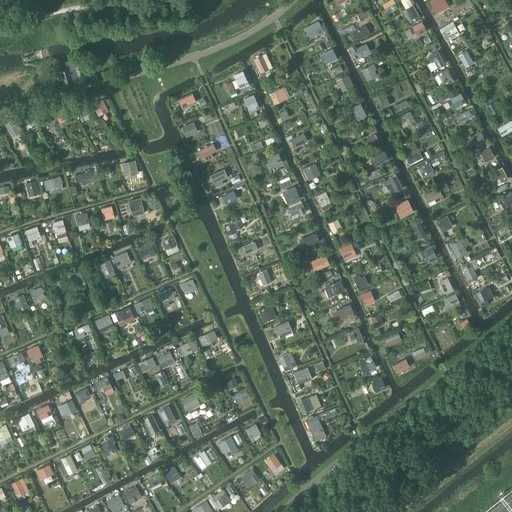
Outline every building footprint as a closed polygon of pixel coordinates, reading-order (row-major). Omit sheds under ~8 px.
[(445,0),(433,0),(429,2),(434,10),(447,3),(445,0)] [(413,4),(405,8),(412,21),(419,17),(413,4)] [(318,21),(309,26),(314,35),(323,30),(318,21)] [(412,26),(409,28),(411,32),(414,31),(417,36),(427,31),(421,21),(412,26)] [(455,24),(441,32),(446,41),(450,39),(460,34),(455,24)] [(352,33),(349,35),(352,42),(356,40),(369,33),(365,25),(352,32),(352,33)] [(354,44),(350,46),(355,58),(366,53),(362,45),(356,48),(354,44)] [(333,49),(321,54),(326,63),(337,58),(333,49)] [(437,51),(428,56),(431,62),(434,61),(437,68),(442,65),(444,64),(437,51)] [(464,52),(458,55),(465,68),(471,64),(464,52)] [(262,55),(254,59),(261,72),(268,69),(262,55)] [(73,67),(59,71),(62,82),(75,79),(76,81),(82,79),(77,62),(72,63),(73,67)] [(373,63),(361,69),(366,80),(376,75),(373,69),(375,68),(373,63)] [(439,77),(436,79),(439,84),(442,82),(442,83),(444,81),(447,80),(452,77),(447,68),(437,73),(437,74),(439,77)] [(242,71),(233,75),(235,80),(238,87),(239,89),(248,85),(242,71)] [(348,74),(336,79),(342,91),(353,85),(351,81),(349,82),(347,77),(349,76),(348,74)] [(279,89),(270,93),(274,103),(284,99),(279,89)] [(456,95),(450,98),(455,107),(465,102),(460,92),(456,95)] [(192,94),(178,100),(182,107),(195,101),(192,94)] [(253,94),(243,98),(249,110),(250,109),(250,111),(257,108),(256,107),(258,106),(253,94)] [(381,94),(375,97),(381,109),(390,105),(386,97),(383,98),(381,94)] [(103,99),(92,104),(98,115),(109,110),(103,99)] [(84,103),(74,108),(80,118),(91,112),(86,104),(85,105),(84,103)] [(360,103),(351,108),(357,120),(358,119),(363,117),(366,115),(360,103)] [(490,107),(488,108),(492,114),(497,111),(494,105),(493,106),(492,104),(490,106),(490,107)] [(64,106),(54,112),(60,122),(70,117),(67,110),(64,106)] [(284,110),(279,112),(282,120),(288,118),(284,110)] [(37,117),(39,122),(40,121),(42,126),(52,120),(46,111),(37,116),(37,117)] [(408,111),(395,118),(399,124),(405,120),(407,124),(413,121),(408,111)] [(30,113),(21,118),(27,129),(36,123),(30,113)] [(10,116),(4,120),(6,125),(8,127),(6,128),(10,135),(18,130),(10,116)] [(511,121),(511,120),(498,127),(502,135),(511,129),(511,121)] [(193,122),(182,127),(184,132),(195,127),(193,122)] [(480,131),(470,136),(475,146),(485,141),(480,131)] [(304,133),(290,139),(290,140),(292,144),(293,147),(307,141),(304,133)] [(375,134),(367,138),(371,146),(372,147),(378,144),(378,142),(379,142),(377,137),(376,135),(375,134)] [(272,137),(264,140),(266,145),(274,142),(272,137)] [(213,144),(198,150),(203,161),(212,157),(211,153),(216,150),(213,144)] [(489,147),(481,151),(483,153),(487,161),(494,157),(489,147)] [(418,148),(405,154),(409,164),(413,161),(414,163),(423,158),(418,148)] [(383,149),(372,155),(376,165),(388,159),(383,149)] [(277,153),(265,158),(270,168),(281,162),(277,153)] [(134,160),(121,163),(123,176),(128,175),(128,172),(136,170),(134,160)] [(428,161),(418,167),(419,168),(422,176),(433,170),(430,164),(428,161)] [(315,162),(303,168),(304,168),(304,169),(307,177),(319,172),(315,162)] [(109,166),(99,169),(100,175),(110,172),(109,166)] [(496,174),(493,175),(497,184),(508,179),(501,166),(493,170),(496,174)] [(224,169),(211,175),(214,182),(222,179),(227,176),(224,169)] [(80,174),(75,176),(76,182),(81,181),(93,178),(91,170),(79,173),(80,174)] [(396,175),(389,178),(396,192),(403,188),(396,175)] [(60,176),(46,180),(48,188),(49,188),(62,184),(60,176)] [(35,180),(26,183),(30,196),(38,194),(35,180)] [(438,188),(424,195),(427,202),(434,199),(442,196),(438,188)] [(296,189),(284,195),(288,204),(300,198),(296,189)] [(233,191),(218,197),(221,205),(237,198),(233,191)] [(325,191),(316,195),(320,205),(321,206),(330,202),(325,191)] [(511,192),(502,198),(507,207),(511,204),(511,192)] [(140,198),(129,201),(132,212),(133,216),(144,213),(143,209),(140,198)] [(407,199),(398,204),(404,216),(413,212),(407,199)] [(289,207),(288,208),(292,215),(299,212),(300,215),(306,212),(301,200),(289,206),(289,207)] [(111,206),(101,208),(103,216),(113,213),(111,206)] [(87,212),(75,215),(79,230),(90,227),(87,212)] [(446,216),(436,221),(441,232),(451,227),(446,216)] [(337,218),(328,223),(333,233),(342,229),(337,218)] [(63,219),(53,222),(56,233),(59,243),(68,240),(65,230),(66,230),(63,219)] [(240,220),(234,222),(237,229),(238,229),(243,227),(240,220)] [(419,221),(409,226),(413,233),(415,231),(419,239),(426,235),(419,221)] [(233,222),(225,226),(228,233),(236,229),(233,222)] [(37,226),(26,230),(30,241),(36,239),(35,235),(40,233),(37,226)] [(18,233),(7,237),(11,247),(22,243),(18,233)] [(169,237),(161,241),(165,249),(177,244),(172,233),(168,235),(169,237)] [(315,233),(302,239),(306,246),(318,240),(315,233)] [(453,243),(449,245),(451,250),(456,259),(467,253),(464,247),(460,240),(460,239),(453,243)] [(254,241),(242,246),(246,254),(257,249),(254,241)] [(151,242),(137,247),(141,256),(154,251),(151,242)] [(350,243),(339,248),(345,261),(356,256),(350,243)] [(431,245),(420,251),(425,261),(427,264),(430,263),(428,259),(436,255),(431,245)] [(126,251),(113,257),(116,265),(130,259),(126,251)] [(326,255),(314,260),(318,270),(330,264),(326,255)] [(479,265),(485,262),(482,257),(476,260),(479,265)] [(109,259),(100,263),(104,274),(114,270),(109,259)] [(470,263),(461,267),(469,282),(477,278),(473,270),(475,269),(472,262),(470,263)] [(84,270),(76,273),(81,284),(89,280),(84,270)] [(266,270),(258,273),(263,285),(270,282),(266,270)] [(359,275),(353,277),(358,289),(369,284),(365,276),(361,277),(359,275)] [(447,277),(440,281),(446,294),(454,290),(447,277)] [(63,278),(54,282),(59,292),(68,289),(63,278)] [(192,279),(181,284),(184,290),(188,289),(189,291),(196,288),(192,279)] [(337,281),(324,287),(328,295),(330,294),(331,296),(341,291),(337,281)] [(39,287),(29,291),(33,300),(38,298),(39,300),(39,302),(45,299),(40,289),(42,288),(41,286),(40,287),(39,287)] [(171,288),(158,294),(159,295),(160,298),(162,301),(165,307),(170,305),(168,302),(171,300),(169,297),(174,295),(176,294),(175,291),(173,292),(171,288)] [(481,291),(474,294),(479,304),(489,299),(484,289),(484,288),(480,290),(481,291)] [(371,291),(361,295),(365,304),(374,300),(371,291)] [(455,293),(445,298),(448,306),(459,301),(455,293)] [(21,294),(13,297),(18,309),(26,306),(21,294)] [(148,297),(134,304),(137,312),(138,311),(151,306),(151,305),(148,297)] [(350,304),(336,310),(340,317),(344,315),(345,317),(350,315),(349,313),(353,311),(350,304)] [(114,312),(110,314),(113,321),(117,319),(118,320),(132,314),(128,306),(114,312)] [(267,306),(259,309),(264,322),(272,319),(267,306)] [(379,314),(371,317),(375,327),(383,324),(379,314)] [(109,315),(95,321),(98,328),(112,322),(109,315)] [(467,319),(459,324),(463,331),(471,326),(467,319)] [(288,320),(274,326),(278,334),(291,329),(291,328),(288,320)] [(87,324),(74,330),(78,338),(91,332),(87,324)] [(358,328),(348,332),(351,340),(356,338),(358,343),(359,343),(363,341),(364,341),(358,328)] [(200,335),(198,336),(199,337),(198,337),(202,345),(205,344),(207,348),(218,343),(216,339),(217,338),(213,330),(201,336),(200,335)] [(397,331),(380,339),(382,345),(400,337),(397,331)] [(64,334),(57,336),(60,343),(66,341),(64,334)] [(193,339),(182,344),(186,353),(197,348),(194,341),(195,340),(194,339),(193,339)] [(38,346),(27,351),(30,357),(41,352),(38,346)] [(169,350),(156,356),(162,367),(175,361),(169,350)] [(21,352),(8,358),(11,366),(17,364),(16,363),(25,360),(21,352)] [(286,354),(278,357),(284,370),(288,368),(289,370),(292,369),(291,367),(287,358),(292,356),(290,352),(286,354)] [(151,357),(138,363),(142,372),(155,366),(154,362),(152,358),(151,357)] [(368,358),(365,359),(369,370),(376,368),(371,357),(368,358)] [(405,359),(392,366),(396,373),(409,366),(405,359)] [(2,361),(0,361),(0,378),(3,385),(11,381),(2,361)] [(307,368),(293,374),(295,378),(294,379),(295,381),(296,381),(300,379),(302,384),(310,380),(309,376),(310,376),(307,368)] [(122,370),(114,374),(116,380),(125,376),(122,370)] [(232,375),(224,378),(228,386),(236,383),(232,375)] [(107,377),(95,383),(97,389),(102,386),(104,390),(111,387),(109,382),(111,381),(109,377),(107,378),(107,377)] [(381,379),(372,383),(376,392),(385,388),(381,379)] [(86,388),(75,393),(79,403),(81,403),(84,402),(85,400),(84,399),(90,396),(88,392),(89,391),(88,390),(87,391),(86,388)] [(195,394),(183,400),(187,408),(189,411),(200,405),(198,402),(199,401),(195,394)] [(300,401),(297,402),(302,413),(303,413),(304,414),(306,413),(305,412),(314,409),(309,397),(302,400),(302,398),(300,399),(300,401)] [(76,410),(71,400),(62,404),(66,413),(73,410),(73,412),(76,410)] [(47,405),(36,410),(40,419),(50,415),(51,414),(49,409),(49,408),(48,408),(47,405)] [(221,405),(214,409),(215,411),(216,413),(217,416),(224,412),(222,407),(221,405),(221,406),(221,405)] [(160,411),(157,413),(163,423),(165,422),(167,426),(176,421),(169,406),(160,411)] [(19,417),(16,418),(18,421),(21,420),(26,429),(34,425),(33,422),(33,421),(32,422),(28,413),(19,417)] [(144,419),(143,419),(151,433),(160,429),(152,414),(147,417),(146,416),(143,418),(144,419)] [(308,419),(306,420),(313,437),(324,432),(319,421),(317,416),(313,417),(308,419)] [(5,424),(0,426),(0,439),(10,435),(5,424)] [(256,424),(246,429),(251,438),(260,433),(261,433),(256,424)] [(130,425),(119,430),(124,439),(134,434),(130,425)] [(105,440),(101,442),(107,454),(117,450),(116,447),(114,444),(115,444),(114,441),(115,441),(112,436),(109,438),(105,440)] [(230,436),(219,443),(224,452),(236,446),(230,436)] [(88,445),(83,447),(87,455),(90,453),(92,456),(94,455),(92,452),(88,445)] [(200,454),(194,458),(199,465),(209,458),(204,451),(201,453),(199,454),(200,454)] [(69,454),(60,459),(68,474),(77,470),(69,454)] [(275,455),(266,461),(273,470),(281,464),(275,455)] [(49,464),(38,470),(43,478),(53,473),(49,464)] [(173,465),(163,472),(169,480),(179,473),(174,467),(175,466),(174,465),(174,466),(173,465)] [(252,470),(241,477),(244,482),(250,478),(254,483),(259,479),(255,474),(252,470)] [(158,474),(147,480),(151,487),(153,491),(163,486),(160,482),(161,481),(158,474)] [(22,478),(11,483),(17,496),(28,491),(22,478)] [(135,485),(123,492),(127,499),(139,492),(135,485)] [(222,490),(213,496),(215,500),(220,507),(225,504),(221,498),(226,495),(222,490)] [(119,494),(106,501),(112,511),(125,505),(120,497),(119,494)] [(205,500),(193,508),(195,511),(206,511),(211,509),(205,500)]
